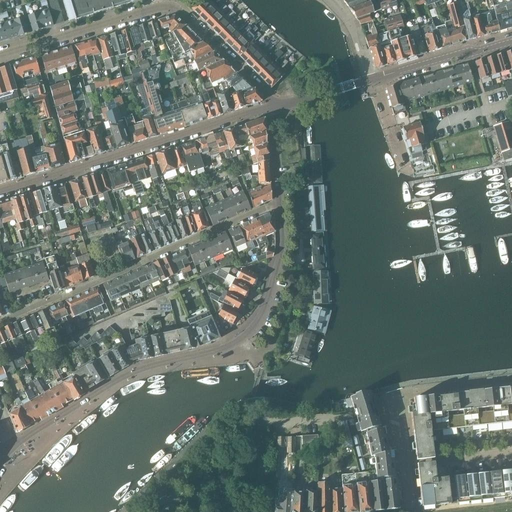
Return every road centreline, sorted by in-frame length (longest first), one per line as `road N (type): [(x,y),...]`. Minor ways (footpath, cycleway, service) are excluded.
road 1 (residential): [(11,448),(121,378),(216,351),(252,327),(280,253),(278,202)]
road 2 (residential): [(269,106),(70,170)]
road 3 (residential): [(278,202),(99,281)]
road 4 (residential): [(269,106),(179,10),(150,10)]
road 5 (residential): [(371,79),(511,42)]
road 6 (residential): [(70,170),(34,45)]
road 7 (residential): [(395,403),(406,392),(511,379)]
road 8 (residential): [(34,45),(150,10)]
